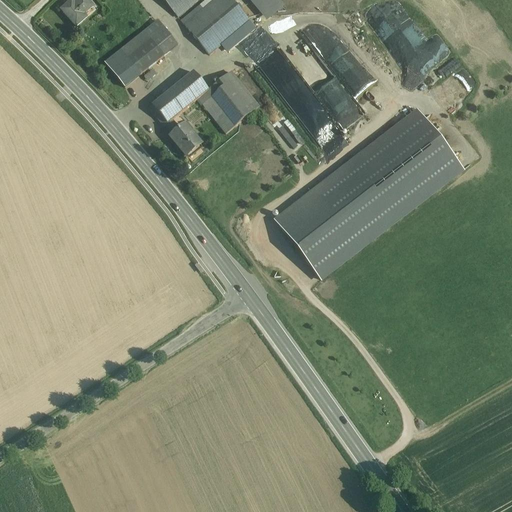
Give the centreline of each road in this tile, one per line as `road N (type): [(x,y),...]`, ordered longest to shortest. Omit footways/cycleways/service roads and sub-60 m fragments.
road 1 (secondary): [(249,294),(112,125),(19,29)]
road 2 (unclassified): [(0,457),(249,294)]
road 3 (secondary): [(405,511),(249,294)]
